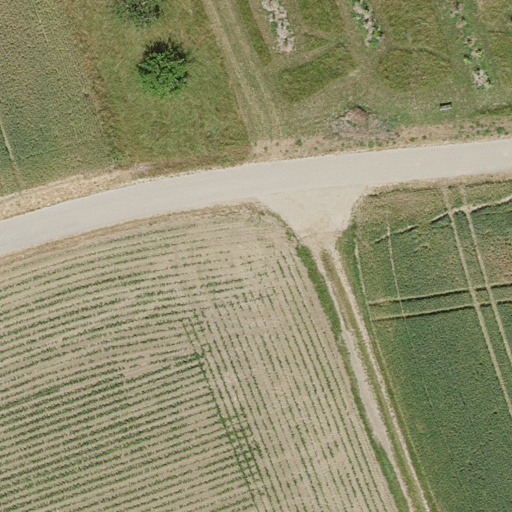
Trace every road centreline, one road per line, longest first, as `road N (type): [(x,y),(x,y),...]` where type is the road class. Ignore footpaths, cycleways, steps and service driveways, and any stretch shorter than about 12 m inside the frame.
road 1 (track): [(0,235),(128,199),(294,174),(511,156)]
road 2 (track): [(294,174),(421,511)]
